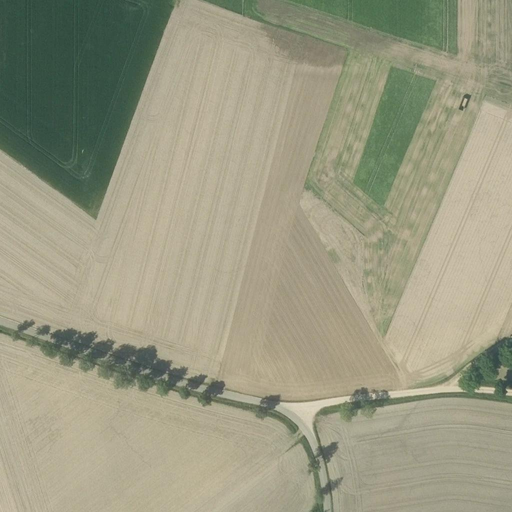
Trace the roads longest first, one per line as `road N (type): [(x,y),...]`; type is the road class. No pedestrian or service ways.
road 1 (unclassified): [(0,319),(290,414),(314,444),(328,511)]
road 2 (track): [(290,414),(320,402),(451,386)]
